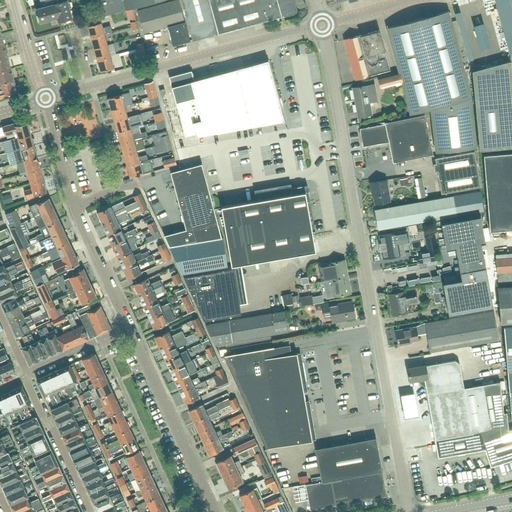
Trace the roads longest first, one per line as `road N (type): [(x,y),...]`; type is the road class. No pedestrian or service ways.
road 1 (unclassified): [(408,511),(320,24)]
road 2 (tertiary): [(90,86),(320,24)]
road 3 (unclassified): [(219,511),(129,326)]
road 4 (unclassified): [(91,511),(25,374)]
road 5 (unclassified): [(129,326),(73,206)]
